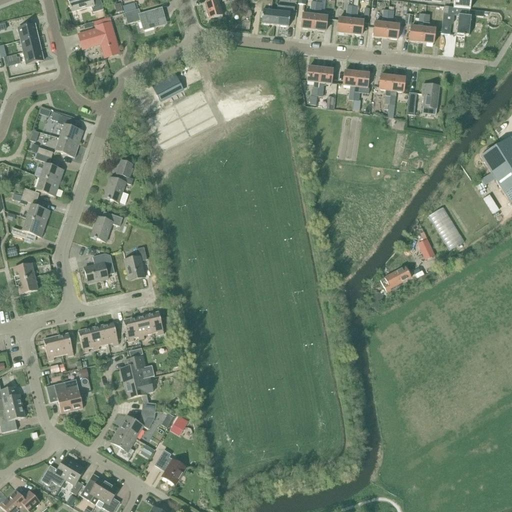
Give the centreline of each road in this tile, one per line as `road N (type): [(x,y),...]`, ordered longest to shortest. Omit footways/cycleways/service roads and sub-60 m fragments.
road 1 (residential): [(195,38),(479,68)]
road 2 (residential): [(74,313),(64,250),(109,111)]
